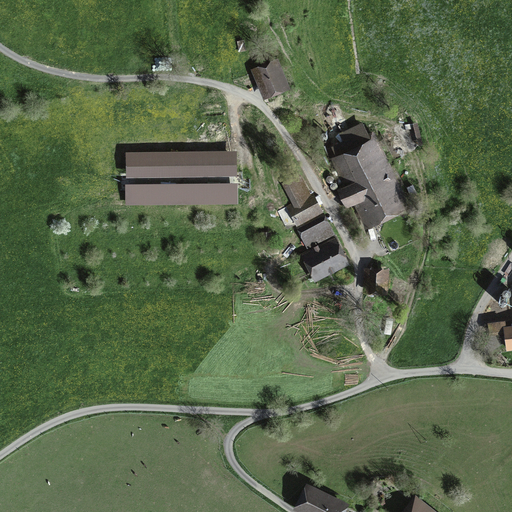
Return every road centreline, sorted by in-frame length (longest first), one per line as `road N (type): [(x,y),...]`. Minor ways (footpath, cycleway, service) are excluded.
road 1 (unclassified): [(381,380),(361,334),(354,255),(324,196),(259,104),(193,79),(53,71),(0,46)]
road 2 (unclassified): [(381,380),(269,412),(88,410),(52,422),(0,456)]
road 3 (track): [(376,369),(422,260),(424,198),(399,130),(347,115)]
road 4 (unclassified): [(467,370),(477,315),(511,259)]
